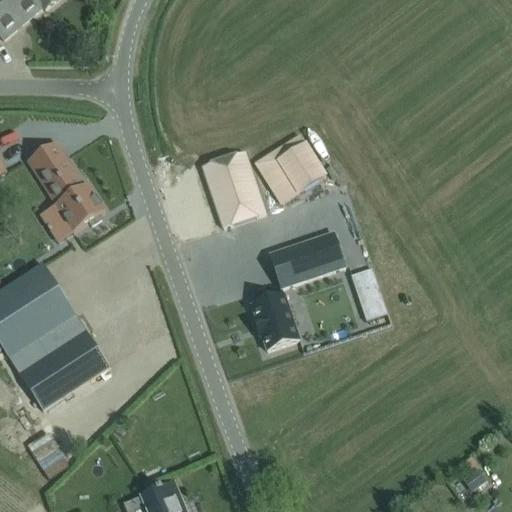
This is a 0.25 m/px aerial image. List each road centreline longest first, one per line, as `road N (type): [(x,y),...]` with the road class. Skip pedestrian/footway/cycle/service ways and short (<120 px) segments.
road 1 (unclassified): [(263,511),(204,367),(120,92)]
road 2 (unclassified): [(120,92),(0,89)]
